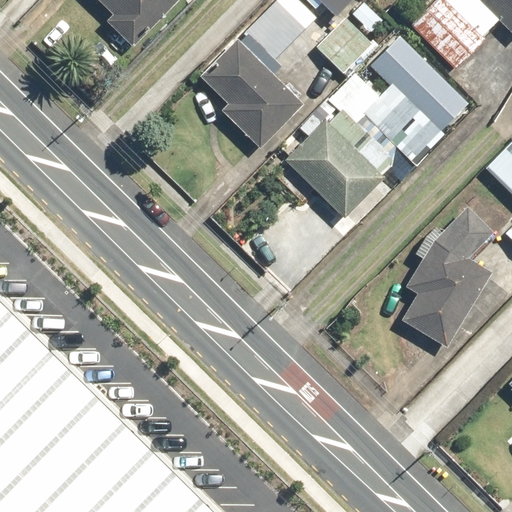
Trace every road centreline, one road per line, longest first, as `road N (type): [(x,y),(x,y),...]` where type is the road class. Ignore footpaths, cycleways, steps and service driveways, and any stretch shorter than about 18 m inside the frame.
road 1 (secondary): [(412,511),(0,104)]
road 2 (unknown): [(0,311),(100,204)]
